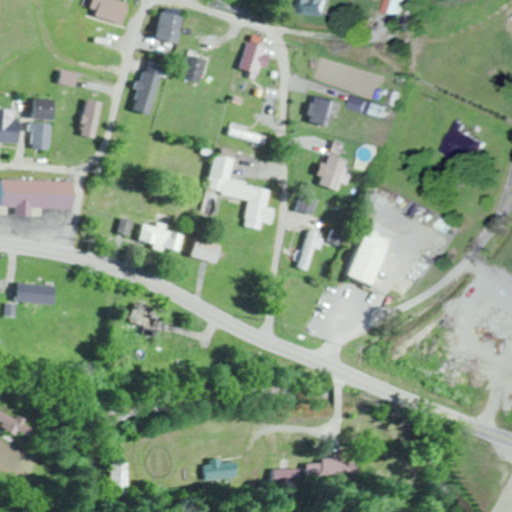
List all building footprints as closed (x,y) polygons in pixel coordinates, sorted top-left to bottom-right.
[(125,25),(132,5),(118,0),(95,0),(90,13),(125,25)] [(302,0),(302,15),(328,15),(327,0),(302,0)] [(383,0),(382,12),(399,14),(401,0),(383,0)] [(158,40),(180,43),(184,16),(162,13),(158,40)] [(264,66),(271,50),(250,42),(240,68),(259,75),(262,66),(264,66)] [(184,78),(201,84),(208,62),(191,56),(184,78)] [(161,76),(145,71),(133,112),(149,116),(161,76)] [(77,88),(80,75),(65,72),(62,85),(77,88)] [(337,101),(315,96),(308,122),(330,128),(337,101)] [(352,109),(385,117),(388,105),(355,97),(352,109)] [(55,101),(35,101),(35,121),(55,121),(55,101)] [(104,104),(88,101),(81,137),(96,140),(104,104)] [(0,143),(18,145),(21,112),(0,110),(0,143)] [(478,132),(460,122),(444,151),(462,161),(478,132)] [(31,151),(51,151),(51,125),(31,125),(31,151)] [(250,201),(245,228),(261,231),(262,224),(273,226),(276,210),(267,209),(270,190),(231,182),(235,159),(215,155),(208,193),(250,201)] [(362,168),(335,160),(325,190),(342,195),(345,188),(355,191),(362,168)] [(74,210),(75,182),(0,181),(0,205),(0,215),(41,217),(41,210),(74,210)] [(313,216),(317,202),(302,197),(297,212),(313,216)] [(129,239),(133,222),(121,220),(117,236),(129,239)] [(183,234),(143,225),(138,243),(179,253),(183,234)] [(191,258),(216,265),(222,247),(196,239),(191,258)] [(388,252),(362,240),(345,278),(371,289),(388,252)] [(53,306),(55,287),(17,284),(15,302),(53,306)] [(154,308),(134,304),(130,324),(144,327),(142,337),(159,340),(164,321),(152,318),(154,308)] [(0,434),(24,434),(24,418),(0,418),(0,434)] [(511,471),(511,468),(491,457),(480,477),(502,489),(511,471)] [(124,493),(122,462),(106,463),(107,494),(124,493)]
